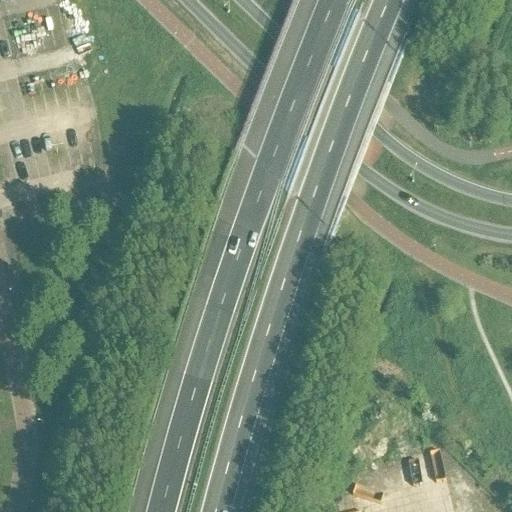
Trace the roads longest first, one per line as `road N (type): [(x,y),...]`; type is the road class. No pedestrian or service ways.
road 1 (motorway): [(216,511),(307,213),(389,0)]
road 2 (motorway): [(333,0),(267,174),(163,511)]
road 3 (tertiary): [(184,0),(377,186),(415,209),(511,238)]
road 4 (tertiary): [(511,201),(438,177),(386,139),(241,0)]
